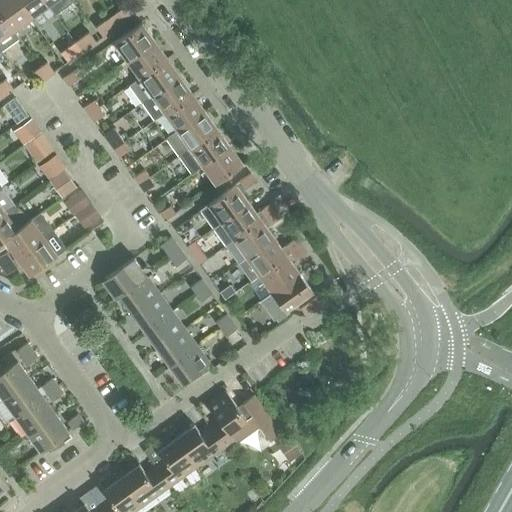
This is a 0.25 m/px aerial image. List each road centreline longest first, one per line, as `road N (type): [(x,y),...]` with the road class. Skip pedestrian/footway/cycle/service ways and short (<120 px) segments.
road 1 (unclassified): [(300,511),(404,391),(419,351),(408,302),(319,200)]
road 2 (residential): [(319,200),(172,0)]
road 3 (residential): [(122,440),(307,321)]
road 4 (residential): [(0,304),(29,318),(122,440)]
